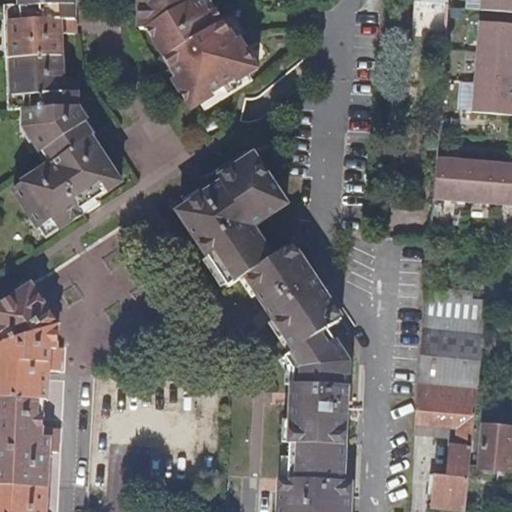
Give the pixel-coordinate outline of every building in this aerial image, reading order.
[(21,0),(22,16),(5,16),(7,92),(23,92),(23,125),(40,122),(42,122),(44,124),(46,128),(45,131),(40,134),(38,136),(52,157),(14,183),(32,212),(41,222),(51,216),(58,227),(83,210),(80,205),(122,178),(91,131),(96,128),(79,102),(77,74),(62,74),(62,29),(76,29),(75,0),(21,0)] [(138,0),(139,17),(139,27),(148,27),(170,63),(177,75),(173,79),(191,106),(213,92),(210,88),(233,73),(236,77),(258,62),(239,32),(233,36),(214,6),(209,8),(203,0),(138,0)] [(448,0),(405,0),(404,29),(446,33),(448,0)] [(511,0),(480,0),(480,10),(511,12),(511,0)] [(511,24),(478,21),(470,111),(511,115),(511,106),(511,24)] [(245,275),(272,257),(254,228),(287,205),(254,155),(220,177),(222,181),(181,209),(228,285),(245,275)] [(511,163),(434,158),(434,159),(431,199),(511,204),(511,163)] [(294,351),(328,329),(339,320),(321,292),(291,246),(272,257),(245,275),(294,351)] [(0,286),(0,300),(15,291),(29,283),(21,272),(0,286)] [(15,291),(0,300),(0,511),(38,511),(43,440),(37,439),(39,391),(42,390),(46,337),(48,337),(49,311),(31,281),(29,283),(15,291)] [(424,287),(421,326),(482,333),(484,313),(484,306),(485,292),(424,287)] [(417,372),(416,386),(455,389),(476,391),(480,352),(482,333),(421,326),(420,338),(417,372)] [(286,479),(341,483),(344,439),(348,361),(328,329),(294,351),(285,357),(293,368),(293,375),(289,434),(286,479)] [(416,386),(413,421),(452,425),(455,389),(416,386)] [(434,508),(465,509),(472,431),(476,391),(455,389),(452,425),(460,425),(458,446),(451,455),(449,475),(430,473),(428,494),(434,494),(434,508)] [(511,463),(511,431),(484,429),(481,467),(511,470),(511,463)] [(347,511),(349,483),(341,483),(286,479),(278,478),(275,511),(347,511)]
